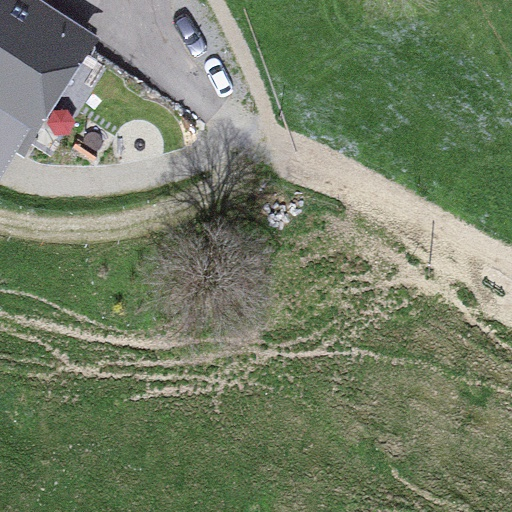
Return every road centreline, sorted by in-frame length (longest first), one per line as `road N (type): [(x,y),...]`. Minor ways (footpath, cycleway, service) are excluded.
road 1 (track): [(116,0),(140,76),(511,266)]
road 2 (track): [(0,199),(24,202),(202,168),(234,130)]
